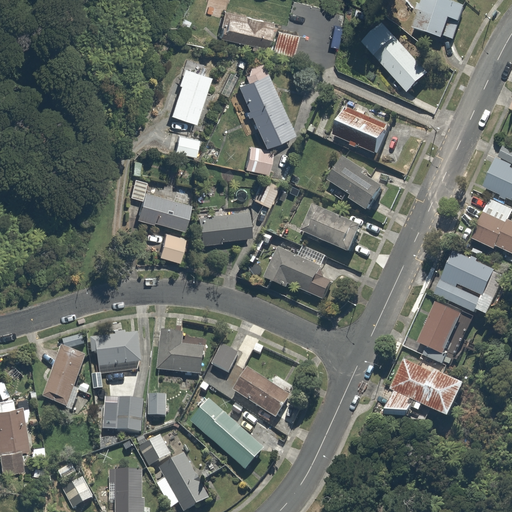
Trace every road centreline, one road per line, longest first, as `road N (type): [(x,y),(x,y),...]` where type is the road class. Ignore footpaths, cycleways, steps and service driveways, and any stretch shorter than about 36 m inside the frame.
road 1 (residential): [(358,356),(227,301),(160,295),(0,328)]
road 2 (residential): [(511,23),(358,356)]
road 3 (residential): [(358,356),(273,511)]
